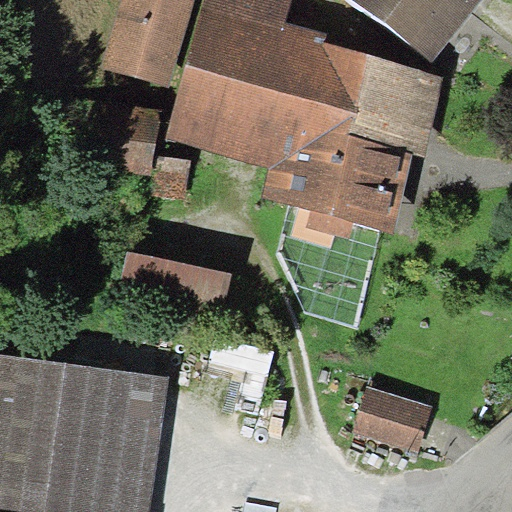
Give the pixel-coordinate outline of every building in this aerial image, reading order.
[(119,0),(101,67),(172,86),(194,0),(119,0)] [(206,0),(170,139),(268,164),(261,193),(396,228),(437,71),(322,41),(324,32),(287,23),(293,0),(206,0)] [(345,0),(425,62),(473,0),(345,0)] [(156,113),(60,98),(50,158),(156,175),(153,195),(184,200),(191,160),(149,154),(156,113)] [(231,271),(131,253),(123,298),(223,316),(231,271)] [(0,511),(152,511),(170,379),(0,355),(0,511)] [(418,411),(358,395),(347,437),(406,453),(418,411)]
